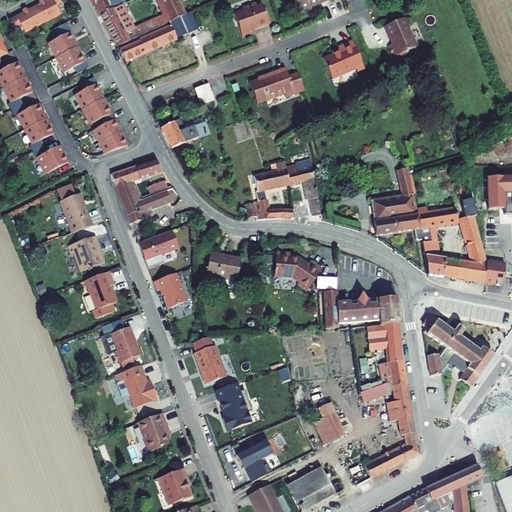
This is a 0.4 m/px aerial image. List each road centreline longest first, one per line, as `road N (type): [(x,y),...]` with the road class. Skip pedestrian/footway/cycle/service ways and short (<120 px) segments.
road 1 (residential): [(98,168),(227,511)]
road 2 (residential): [(408,286),(392,262),(351,241),(225,225),(193,200),(155,145)]
road 3 (residential): [(134,102),(361,14)]
road 4 (residential): [(439,456),(425,415),(408,286)]
road 5 (residential): [(98,168),(73,152),(22,49)]
road 6 (residential): [(511,352),(439,456)]
